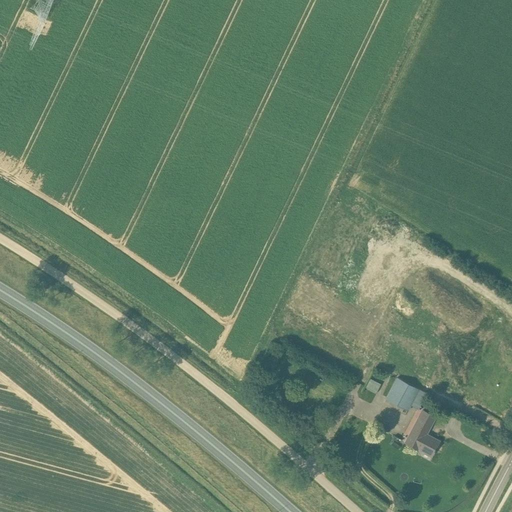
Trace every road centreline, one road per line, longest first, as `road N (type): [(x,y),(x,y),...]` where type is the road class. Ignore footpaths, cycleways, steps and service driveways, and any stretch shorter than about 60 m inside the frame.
road 1 (unclassified): [(355,511),(183,359),(0,234)]
road 2 (primary): [(288,511),(128,380),(0,292)]
